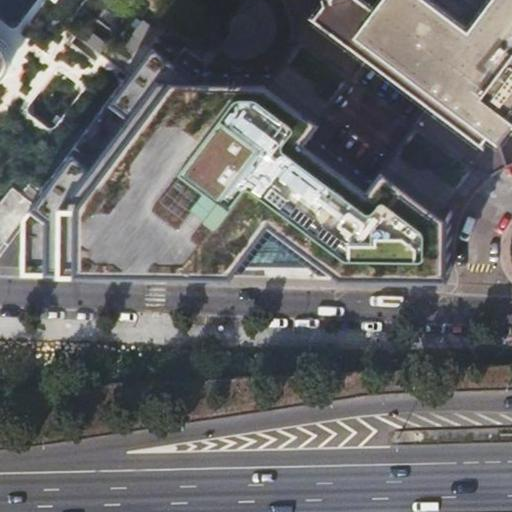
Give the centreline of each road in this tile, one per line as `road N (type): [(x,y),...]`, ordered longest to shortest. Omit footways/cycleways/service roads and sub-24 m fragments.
road 1 (trunk): [(511,402),(401,404),(0,463)]
road 2 (residential): [(511,312),(0,294)]
road 3 (trunk): [(511,479),(0,482)]
